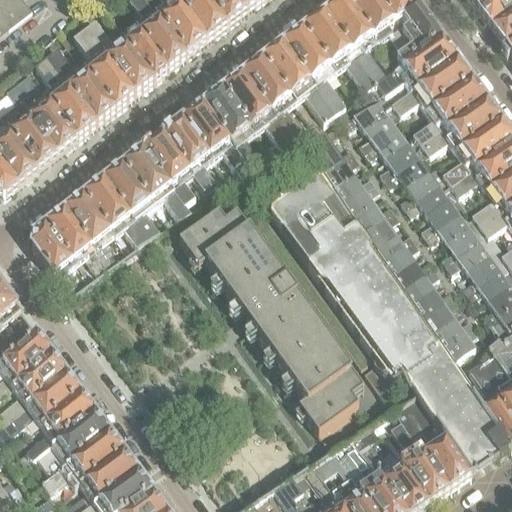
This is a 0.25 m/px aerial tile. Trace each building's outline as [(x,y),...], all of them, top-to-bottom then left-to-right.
[(0,0),(0,44),(32,20),(16,0),(0,0)] [(187,66),(155,23),(137,0),(135,0),(126,7),(144,31),(136,37),(169,80),(187,66)] [(208,50),(170,0),(153,0),(165,16),(155,23),(187,66),(208,50)] [(228,35),(202,0),(170,0),(208,50),(214,46),(228,35)] [(249,20),(233,0),(202,0),(228,35),(249,20)] [(269,5),(264,0),(233,0),(249,20),(269,5)] [(394,34),(369,0),(358,0),(347,9),(374,48),(394,34)] [(416,15),(405,0),(369,0),(394,34),(418,17),(416,15)] [(496,0),(464,0),(475,15),(496,0)] [(490,37),(511,21),(511,0),(496,0),(475,15),(490,37)] [(379,55),(374,48),(347,9),(326,23),(353,62),(359,58),(363,64),(358,68),(375,94),(386,86),(369,63),(379,55)] [(418,17),(394,34),(374,48),(379,55),(389,48),(402,66),(396,70),(401,76),(441,49),(418,17)] [(155,91),(122,48),(113,55),(95,31),(91,34),(79,20),(73,26),(84,39),(135,106),(153,92),(153,93),(155,91)] [(511,54),(511,21),(490,37),(506,59),(511,54)] [(348,66),(353,62),(326,23),(303,39),(336,85),(346,77),(363,101),(375,94),(358,68),(353,72),(348,66)] [(169,80),(136,37),(122,48),(155,91),(167,81),(168,82),(169,80)] [(135,106),(84,39),(73,47),(92,71),(83,78),(86,81),(111,115),(116,121),(135,106)] [(327,91),(336,85),(303,39),(303,40),(283,54),(281,55),(301,81),(334,125),(340,133),(349,128),(342,120),(345,118),(327,91)] [(411,102),(442,81),(457,71),(441,49),(401,76),(386,86),(375,94),(363,101),(360,104),(369,117),(378,112),(404,93),(411,102)] [(334,125),(301,81),(281,55),(262,70),(296,115),(305,108),(323,133),(334,125)] [(111,115),(86,81),(83,78),(75,84),(56,60),(47,67),(98,134),(116,121),(111,115)] [(98,134),(47,67),(43,71),(38,65),(24,76),(36,93),(43,87),(53,101),(45,107),(78,149),(98,134)] [(296,115),(262,70),(242,85),(294,155),(305,147),(287,121),(296,115)] [(426,123),(471,92),(471,91),(464,81),(457,71),(442,81),(411,102),(385,121),(389,128),(393,132),(419,113),(426,123)] [(294,155),(242,85),(223,100),(255,145),(265,138),(283,163),(294,155)] [(421,157),(485,112),(471,92),(426,123),(433,132),(413,147),(415,150),(409,154),(410,156),(415,162),(421,157)] [(255,145),(223,100),(203,115),(253,185),(263,178),(264,179),(275,171),(269,163),(266,165),(262,173),(246,152),(255,145)] [(39,180),(78,150),(78,149),(45,107),(5,137),(3,135),(0,137),(0,170),(19,196),(39,180)] [(389,128),(385,121),(378,112),(369,117),(349,128),(340,133),(341,134),(343,133),(348,139),(358,133),(364,142),(389,128)] [(448,154),(455,163),(500,132),(485,112),(421,157),(429,168),(448,154)] [(253,185),(203,115),(183,130),(213,172),(223,165),(233,179),(235,178),(244,191),(253,185)] [(365,163),(400,142),(393,132),(389,128),(364,142),(369,148),(359,154),(365,163)] [(213,172),(183,130),(161,147),(193,188),(203,201),(215,193),(204,179),(213,172)] [(444,201),(511,153),(511,147),(501,132),(500,132),(455,163),(462,173),(444,186),(437,176),(429,182),(430,183),(441,197),(444,201)] [(335,158),(329,150),(339,144),(335,137),(299,156),(310,172),(335,158)] [(410,156),(409,154),(400,142),(365,163),(369,168),(379,162),(386,171),(410,156)] [(193,188),(161,147),(142,162),(184,216),(195,208),(185,194),(193,188)] [(485,204),(511,184),(511,153),(444,201),(451,211),(459,223),(466,218),(459,209),(478,195),(485,204)] [(385,190),(420,169),(415,162),(410,156),(386,171),(390,177),(379,183),(385,190)] [(320,187),(355,166),(350,159),(340,165),(335,158),(310,172),(318,185),(320,187)] [(184,216),(142,162),(124,175),(155,218),(164,211),(179,230),(191,224),(184,216)] [(355,187),(349,178),(360,172),(355,166),(320,187),(330,201),(355,187)] [(430,183),(429,182),(420,169),(385,190),(389,196),(400,190),(405,197),(430,183)] [(19,196),(0,170),(0,207),(4,208),(19,196)] [(155,218),(124,175),(105,190),(111,199),(147,250),(159,242),(145,225),(155,218)] [(405,218),(441,197),(430,183),(405,197),(410,205),(400,211),(405,218)] [(473,243),(511,215),(511,184),(485,204),(491,212),(465,232),(471,239),(473,243)] [(451,374),(441,360),(431,345),(421,331),(410,316),(401,303),(391,288),(381,274),(370,259),(361,245),(351,231),(341,217),(330,201),(320,187),(318,185),(267,221),(382,381),(392,394),(402,387),(416,407),(468,480),(495,462),(499,468),(511,459),(480,413),(479,414),(451,374)] [(341,217),(376,196),(370,187),(359,193),(355,187),(330,201),(341,217)] [(147,250),(111,199),(105,190),(84,206),(111,242),(114,247),(115,248),(124,241),(137,257),(147,250)] [(246,200),(241,193),(233,198),(232,199),(237,207),(246,200)] [(276,194),(270,198),(280,211),(285,207),(276,194)] [(375,216),(369,207),(379,201),(376,196),(341,217),(351,231),(375,216)] [(451,211),(444,201),(441,197),(405,218),(410,225),(420,219),(426,227),(451,211)] [(251,207),(246,200),(237,207),(242,213),(251,207)] [(111,242),(84,206),(66,220),(104,270),(109,277),(118,271),(112,264),(105,254),(114,247),(111,242)] [(256,214),(251,207),(242,213),(247,220),(256,214)] [(461,225),(459,223),(451,211),(426,227),(431,233),(421,240),(427,248),(461,225)] [(261,221),(256,214),(247,220),(252,227),(261,221)] [(361,245),(395,223),(390,215),(379,222),(375,216),(351,231),(361,245)] [(511,242),(511,215),(473,243),(481,253),(489,263),(499,256),(492,246),(507,236),(511,242)] [(104,270),(66,220),(46,235),(62,257),(76,277),(85,270),(96,284),(98,286),(109,277),(104,270)] [(266,228),(261,221),(252,227),(257,234),(266,228)] [(361,245),(370,259),(395,243),(389,235),(399,229),(395,223),(361,245)] [(236,225),(225,233),(218,224),(178,253),(197,280),(204,275),(246,333),(304,414),(297,419),(317,446),(357,417),(351,408),(362,400),(236,225)] [(471,239),(465,232),(461,225),(427,248),(431,253),(441,247),(447,256),(471,239)] [(262,241),(271,234),(266,228),(257,234),(262,241)] [(267,248),(276,241),(271,234),(262,241),(267,248)] [(62,257),(46,235),(33,245),(31,257),(42,271),(62,257)] [(447,276),(481,253),(473,243),(471,239),(447,256),(452,262),(442,269),(447,276)] [(272,254),(281,248),(276,241),(267,248),(272,254)] [(381,274),(415,252),(410,244),(399,250),(395,243),(370,259),(381,274)] [(277,261),(285,255),(281,248),(272,254),(277,261)] [(414,272),(409,264),(419,257),(415,252),(381,274),(391,288),(414,272)] [(492,267),(489,263),(481,253),(447,276),(451,282),(461,276),(467,284),(492,267)] [(281,268),(290,262),(285,255),(277,261),(281,268)] [(511,260),(506,265),(499,256),(489,263),(492,267),(502,281),(504,283),(511,277),(511,260)] [(69,283),(76,277),(62,257),(42,271),(64,301),(75,292),(69,283)] [(295,269),(290,262),(281,268),(286,275),(295,269)] [(468,305),(502,281),(492,267),(467,284),(472,290),(462,297),(468,305)] [(300,275),(295,269),(286,275),(291,282),(300,275)] [(401,303),(435,280),(429,272),(419,279),(414,272),(391,288),(401,303)] [(305,282),(300,275),(291,282),(296,289),(305,282)] [(434,300),(429,292),(439,286),(435,280),(401,303),(410,316),(434,300)] [(488,312),(511,295),(511,294),(511,293),(504,283),(502,281),(468,305),(472,311),(482,304),(488,312)] [(310,289),(305,282),(296,289),(301,295),(310,289)] [(315,296),(310,289),(301,295),(306,302),(315,296)] [(21,323),(0,294),(0,338),(1,339),(21,323)] [(488,333),(511,316),(511,295),(488,312),(493,319),(483,326),(488,333)] [(320,303),(315,296),(306,302),(311,309),(320,303)] [(421,331),(455,308),(449,301),(439,307),(434,300),(410,316),(421,331)] [(316,316),(325,310),(320,303),(311,309),(316,316)] [(454,328),(449,321),(459,314),(455,308),(421,331),(431,345),(454,328)] [(330,316),(325,310),(316,316),(321,323),(330,316)] [(335,323),(330,316),(321,323),(326,330),(335,323)] [(511,341),(511,340),(511,338),(511,316),(488,333),(492,339),(497,351),(488,359),(511,392),(511,341)] [(37,345),(21,323),(1,339),(14,357),(16,361),(37,345)] [(340,330),(335,323),(326,330),(331,337),(340,330)] [(441,360),(475,337),(469,329),(459,336),(454,328),(431,345),(441,360)] [(336,343),(344,337),(340,330),(331,337),(336,343)] [(349,344),(344,337),(336,343),(340,350),(349,344)] [(469,350),(479,343),(475,337),(441,360),(451,374),(475,358),(469,350)] [(354,351),(349,344),(340,350),(345,357),(354,351)] [(13,399),(54,368),(37,345),(16,361),(14,357),(5,364),(8,369),(0,375),(0,382),(4,387),(0,390),(0,408),(12,398),(13,399)] [(350,364),(359,357),(354,351),(345,357),(350,364)] [(364,364),(359,357),(350,364),(355,371),(364,364)] [(511,392),(488,359),(480,372),(468,380),(488,408),(483,411),(480,413),(511,459),(511,458),(511,392)] [(369,371),(364,364),(355,371),(360,377),(368,372),(369,371)] [(0,430),(4,435),(69,388),(54,368),(13,399),(18,406),(0,421),(0,430)] [(399,413),(372,376),(371,377),(364,382),(390,420),(399,413)] [(40,436),(81,405),(69,388),(4,435),(11,446),(33,427),(40,436)] [(53,454),(94,423),(81,405),(40,436),(53,454)] [(468,480),(416,407),(404,416),(410,424),(407,426),(401,417),(394,422),(450,501),(472,485),(468,480)] [(433,511),(450,501),(394,422),(388,426),(394,434),(390,437),(410,464),(399,472),(428,511),(433,511)] [(49,488),(109,444),(94,423),(53,454),(50,456),(52,459),(37,471),(49,488)] [(428,511),(399,472),(389,478),(369,452),(379,445),(373,437),(353,451),(358,459),(370,473),(398,511),(428,511)] [(79,496),(124,463),(109,444),(49,488),(41,494),(49,505),(73,488),(79,496)] [(94,511),(137,481),(124,463),(79,496),(85,504),(77,510),(71,502),(57,511),(54,511),(50,506),(40,511),(94,511)] [(215,478),(206,464),(193,472),(192,473),(201,487),(203,486),(215,478)] [(339,511),(368,511),(351,487),(334,464),(314,477),(323,490),(337,479),(346,491),(339,496),(333,495),(329,498),(339,511)] [(398,511),(370,473),(351,487),(368,511),(398,511)] [(339,511),(329,498),(323,490),(314,477),(303,484),(324,511),(339,511)] [(137,511),(152,502),(137,481),(94,511),(137,511)] [(0,507),(15,495),(11,489),(2,495),(0,492),(0,507)] [(309,511),(293,491),(273,505),(278,511),(309,511)] [(0,511),(14,511),(12,509),(22,502),(17,494),(15,495),(0,507),(0,511)] [(159,511),(152,502),(137,511),(159,511)]
